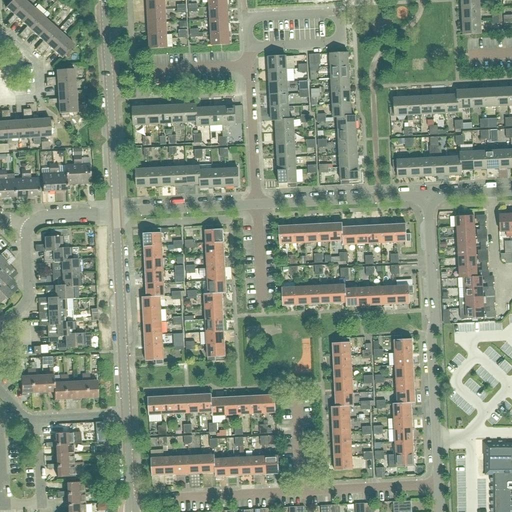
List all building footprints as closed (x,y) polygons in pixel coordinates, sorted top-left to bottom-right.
[(14,15),(26,2),(23,0),(7,0),(6,2),(9,5),(6,8),(14,15)] [(166,10),(165,0),(147,0),(148,11),(166,10)] [(479,0),(461,0),(462,10),(480,9),(479,0)] [(34,9),(26,2),(14,15),(7,23),(10,26),(17,18),(22,22),(34,9)] [(210,8),(210,20),(229,19),(228,7),(210,8)] [(42,16),(34,9),(22,22),(27,27),(20,35),(23,38),(42,16)] [(480,9),(462,10),(463,22),(481,21),(480,9)] [(148,11),(148,24),(167,23),(166,10),(148,11)] [(38,37),(50,24),(42,16),(23,38),(26,41),(33,33),(38,37)] [(229,19),(210,20),(211,33),(229,32),(229,19)] [(481,21),(463,22),(463,35),(482,34),(481,21)] [(167,35),(167,23),(148,24),(149,36),(167,35)] [(58,31),(50,24),(38,37),(43,42),(36,50),(39,52),(58,31)] [(66,38),(58,31),(39,52),(42,55),(49,47),(54,51),(66,38)] [(230,45),(229,32),(211,33),(212,46),(230,45)] [(168,48),(167,35),(149,36),(150,49),(168,48)] [(66,38),(54,51),(63,59),(65,56),(68,59),(74,52),(71,50),(75,46),(66,38)] [(331,67),(349,66),(348,53),(330,54),(331,67)] [(309,55),(310,68),(319,68),(319,64),(322,64),(321,54),(309,55)] [(286,56),(268,57),(269,71),(287,70),(286,56)] [(331,67),(331,80),(350,79),(349,66),(331,67)] [(46,83),(75,81),(74,70),(56,71),(57,78),(46,79),(46,83)] [(287,70),(269,71),(269,83),(288,82),(287,70)] [(332,93),(350,92),(350,79),(331,80),(332,93)] [(75,81),(46,83),(46,87),(57,86),(58,93),(76,92),(75,81)] [(288,82),(269,83),(270,96),(288,95),(288,82)] [(508,88),(495,89),(496,107),(509,107),(508,88)] [(484,108),(496,107),(495,89),(483,90),(484,108)] [(471,109),(470,90),(457,91),(457,95),(458,109),(459,109),(471,109)] [(484,108),(483,90),(470,90),(471,109),(484,108)] [(76,92),(58,93),(58,99),(47,100),(48,105),(59,104),(76,103),(76,92)] [(350,92),(332,93),(333,105),(351,104),(350,92)] [(288,95),(270,96),(271,108),(289,107),(288,95)] [(457,95),(445,96),(446,114),(459,113),(459,109),(458,109),(457,95)] [(446,114),(445,96),(432,97),(433,115),(446,114)] [(420,115),(420,97),(407,98),(408,116),(420,115)] [(433,115),(432,97),(420,97),(420,115),(433,115)] [(390,117),(408,116),(407,98),(394,99),(394,108),(390,108),(390,117)] [(59,104),(59,114),(61,114),(61,118),(69,118),(69,114),(77,113),(76,103),(59,104)] [(351,104),(333,105),(333,118),(338,118),(352,117),(351,104)] [(185,123),(184,105),(171,106),(172,124),(185,123)] [(185,123),(197,123),(197,109),(197,105),(184,105),(185,123)] [(172,124),(171,106),(158,107),(159,125),(172,124)] [(146,107),(133,108),(134,126),(147,125),(146,107)] [(159,125),(158,107),(146,107),(147,125),(159,125)] [(223,126),(222,107),(209,108),(210,126),(223,126)] [(223,126),(236,125),(235,107),(222,107),(223,126)] [(289,107),(271,108),(271,121),(276,121),(290,120),(289,107)] [(197,123),(197,127),(210,126),(209,108),(197,109),(197,123)] [(23,121),(17,122),(18,139),(29,139),(27,110),(23,110),(23,121)] [(31,110),(27,110),(29,139),(40,138),(38,120),(32,120),(31,110)] [(10,111),(5,111),(7,140),(18,139),(17,122),(10,122),(10,111)] [(338,131),(356,130),(356,116),(352,117),(338,118),(338,131)] [(50,119),(38,120),(40,138),(51,137),(50,129),(54,129),(54,120),(50,121),(50,119)] [(276,121),(276,134),(294,133),(294,120),(290,120),(276,121)] [(338,131),(339,143),(357,142),(356,130),(338,131)] [(294,133),(276,134),(277,146),(295,145),(294,133)] [(443,146),(439,146),(439,138),(435,138),(435,147),(434,147),(435,155),(443,155),(443,146)] [(339,143),(340,156),(358,155),(357,142),(339,143)] [(295,145),(277,146),(278,159),(296,158),(295,145)] [(77,149),(79,185),(91,184),(90,164),(89,164),(88,158),(81,158),(81,156),(82,156),(81,148),(77,149)] [(65,166),(66,173),(67,185),(79,185),(77,149),(72,149),(72,156),(73,156),(74,165),(65,166)] [(498,151),(499,169),(511,168),(511,150),(498,151)] [(486,152),(487,170),(499,169),(498,151),(486,152)] [(461,171),(462,171),(474,170),(473,152),(460,153),(460,157),(461,157),(461,171)] [(473,152),(474,170),(487,170),(486,152),(473,152)] [(340,156),(340,168),(358,167),(358,155),(340,156)] [(448,158),(449,176),(462,175),(462,171),(461,171),(461,157),(460,157),(448,158)] [(296,158),(278,159),(278,171),(296,170),(296,158)] [(423,159),(424,177),(436,177),(435,158),(423,159)] [(449,176),(448,158),(435,158),(436,177),(449,176)] [(424,177),(423,159),(410,160),(411,178),(424,177)] [(411,178),(410,160),(393,161),(393,170),(398,169),(398,179),(411,178)] [(43,192),(55,192),(53,165),(49,165),(49,169),(41,169),(43,192)] [(58,165),(53,165),(55,192),(67,191),(67,185),(66,173),(58,173),(58,165)] [(187,167),(174,168),(175,186),(188,185),(187,167)] [(188,185),(200,185),(200,171),(200,167),(187,167),(188,185)] [(341,186),(350,185),(350,181),(359,180),(358,167),(340,168),(341,186)] [(150,187),(163,187),(162,168),(149,169),(150,187)] [(174,168),(162,168),(163,187),(175,186),(174,168)] [(149,169),(136,170),(137,188),(150,187),(149,169)] [(226,188),(225,169),(213,170),(214,188),(226,188)] [(226,188),(239,187),(238,169),(225,169),(226,188)] [(14,180),(15,198),(27,197),(26,170),(21,170),(22,179),(14,180)] [(26,170),(27,197),(39,196),(39,178),(31,179),(30,170),(26,170)] [(213,170),(200,171),(200,185),(200,189),(214,188),(213,170)] [(296,170),(278,171),(279,185),(288,184),(288,188),(297,188),(296,170)] [(2,171),(3,198),(15,198),(14,180),(14,174),(6,175),(6,171),(2,171)] [(511,237),(510,214),(499,215),(500,233),(506,233),(506,237),(511,237)] [(457,228),(475,227),(475,216),(457,217),(457,228)] [(343,223),(330,224),(330,242),(343,241),(343,227),(343,223)] [(318,243),(330,242),(330,224),(317,225),(318,243)] [(406,224),(393,225),(394,243),(411,242),(411,234),(407,234),(406,224)] [(293,244),(305,243),(304,225),(292,226),(293,244)] [(305,243),(318,243),(317,225),(304,225),(305,243)] [(369,244),(381,244),(380,225),(368,226),(369,244)] [(381,244),(394,243),(393,225),(380,225),(381,244)] [(213,230),(213,226),(205,226),(206,244),(224,243),(223,230),(213,230)] [(279,234),(280,245),(293,244),(292,226),(279,227),(279,234)] [(356,245),(369,244),(368,226),(355,227),(356,245)] [(343,246),(356,245),(355,227),(343,227),(343,241),(343,246)] [(475,227),(457,228),(458,238),(476,237),(475,227)] [(162,246),(161,229),(153,229),(153,233),(143,234),(144,247),(162,246)] [(50,231),(51,238),(45,238),(45,247),(35,248),(36,252),(45,252),(54,251),(53,249),(69,249),(69,248),(64,249),(63,237),(68,237),(67,230),(50,231)] [(458,248),(476,247),(476,237),(458,238),(458,248)] [(225,255),(224,243),(206,244),(207,256),(225,255)] [(163,259),(162,246),(144,247),(145,260),(163,259)] [(459,258),(477,257),(476,247),(458,248),(459,258)] [(54,263),(62,263),(62,261),(78,260),(70,260),(69,249),(53,249),(54,251),(45,252),(53,252),(54,259),(44,259),(44,264),(54,263)] [(207,256),(207,269),(225,268),(225,255),(207,256)] [(0,271),(1,271),(2,272),(8,266),(8,267),(16,260),(13,257),(5,263),(0,257),(0,271)] [(459,268),(477,267),(477,257),(459,258),(459,268)] [(163,271),(163,259),(145,260),(145,272),(163,271)] [(52,275),(81,273),(79,273),(78,260),(62,261),(62,263),(54,263),(62,263),(62,270),(52,270),(52,275)] [(0,287),(3,285),(4,286),(10,280),(11,281),(18,274),(15,271),(7,277),(3,272),(8,267),(8,266),(2,272),(1,271),(0,271),(0,287)] [(478,277),(477,267),(459,268),(460,279),(465,278),(478,277)] [(225,268),(207,269),(208,281),(226,281),(225,268)] [(164,284),(163,271),(145,272),(146,285),(164,284)] [(63,286),(55,286),(63,286),(63,288),(79,287),(79,274),(81,274),(81,273),(52,275),(53,279),(63,279),(63,286)] [(465,288),(483,287),(483,277),(478,277),(465,278),(465,288)] [(3,285),(0,287),(0,303),(5,299),(6,300),(18,289),(15,286),(9,291),(5,286),(11,281),(10,280),(4,286),(3,285)] [(227,294),(226,281),(208,281),(209,294),(223,294),(227,294)] [(146,285),(146,297),(147,298),(160,297),(165,297),(164,284),(146,285)] [(346,285),(333,286),(334,304),(346,303),(346,290),(346,285)] [(56,300),(72,299),(72,288),(79,287),(63,288),(63,286),(55,286),(45,287),(46,291),(55,291),(56,298),(48,298),(48,299),(56,298),(56,300)] [(321,305),(334,304),(333,286),(320,287),(321,305)] [(396,287),(397,305),(410,304),(410,294),(414,294),(414,286),(396,287)] [(307,287),(295,288),(296,306),(308,305),(307,287)] [(320,287),(307,287),(308,305),(321,305),(320,287)] [(396,287),(384,288),(384,306),(397,305),(396,287)] [(466,298),(484,297),(483,287),(465,288),(466,298)] [(282,299),(283,307),(296,306),(295,288),(282,289),(282,299)] [(371,288),(358,289),(359,307),(372,306),(371,288)] [(371,288),(372,306),(384,306),(384,288),(371,288)] [(359,307),(358,289),(346,290),(346,303),(346,308),(359,307)] [(205,294),(205,307),(223,306),(223,294),(209,294),(205,294)] [(161,310),(160,297),(147,298),(146,297),(142,297),(143,311),(161,310)] [(466,309),(484,308),(484,297),(466,298),(459,298),(460,308),(466,308),(466,309)] [(48,298),(38,299),(38,303),(48,303),(49,312),(73,311),(72,299),(56,300),(56,298),(48,299),(48,298)] [(206,320),(224,319),(223,306),(205,307),(206,320)] [(484,308),(466,309),(467,319),(485,318),(484,308)] [(162,322),(161,310),(143,311),(144,323),(162,322)] [(49,321),(39,322),(40,326),(49,326),(57,325),(57,323),(73,323),(73,322),(73,311),(49,312),(49,321)] [(206,325),(207,332),(225,331),(224,319),(206,320),(194,320),(185,321),(185,325),(198,324),(198,325),(206,325)] [(144,323),(144,336),(162,335),(162,322),(144,323)] [(49,326),(57,326),(58,333),(48,333),(48,338),(58,337),(66,337),(66,335),(82,334),(74,334),(73,323),(57,323),(57,325),(49,326)] [(225,331),(207,332),(207,345),(225,344),(225,331)] [(58,337),(66,337),(66,344),(56,345),(56,349),(75,348),(75,346),(81,346),(81,349),(91,348),(90,333),(82,334),(66,335),(66,337),(58,337)] [(163,347),(162,335),(144,336),(145,348),(163,347)] [(402,340),(402,336),(394,336),(395,353),(413,353),(412,339),(402,340)] [(332,344),(333,357),(351,356),(350,338),(342,339),(342,343),(332,344)] [(226,357),(225,344),(207,345),(208,362),(216,362),(216,358),(226,357)] [(156,365),(164,365),(163,347),(145,348),(146,362),(156,361),(156,365)] [(413,353),(395,353),(396,366),(414,365),(413,353)] [(352,368),(351,356),(333,357),(334,369),(352,368)] [(396,379),(414,378),(414,365),(396,366),(396,379)] [(54,383),(53,368),(49,369),(50,376),(43,376),(43,395),(44,395),(48,393),(54,392),(54,383)] [(352,381),(352,368),(334,369),(334,382),(352,381)] [(43,395),(43,376),(36,376),(35,369),(31,370),(33,393),(39,393),(39,394),(43,395)] [(33,393),(31,370),(28,370),(28,377),(21,377),(22,396),(26,395),(26,394),(33,393)] [(90,374),(86,375),(87,399),(93,398),(93,399),(97,400),(98,400),(97,381),(90,381),(90,374)] [(87,399),(86,375),(82,375),(82,382),(75,382),(76,401),(80,400),(80,399),(87,399)] [(61,383),(54,383),(54,392),(54,402),(55,402),(59,401),(59,400),(65,400),(64,376),(60,376),(61,383)] [(76,401),(75,382),(68,383),(68,376),(64,376),(65,400),(72,399),(72,400),(76,401)] [(414,378),(396,379),(397,391),(415,390),(414,378)] [(335,394),(353,394),(352,381),(334,382),(335,394)] [(397,391),(398,404),(412,403),(412,404),(416,403),(415,390),(397,391)] [(200,413),(212,412),(212,398),(212,394),(199,395),(200,413)] [(354,407),(353,394),(335,394),(336,407),(349,407),(354,407)] [(174,414),(187,414),(186,395),(174,396),(174,414)] [(187,414),(200,413),(199,395),(186,395),(187,414)] [(262,396),(263,414),(276,413),(276,402),(275,395),(262,396)] [(162,415),(174,414),(174,396),(161,397),(162,415)] [(251,414),(250,396),(237,397),(238,415),(251,414)] [(251,414),(263,414),(262,396),(250,396),(251,414)] [(149,415),(162,415),(161,397),(148,397),(148,405),(149,415)] [(225,416),(238,415),(237,397),(225,398),(225,416)] [(225,416),(225,398),(212,398),(212,412),(212,416),(225,416)] [(394,417),(412,416),(412,404),(412,403),(398,404),(394,404),(394,417)] [(331,407),(332,420),(350,419),(349,407),(336,407),(331,407)] [(395,430),(413,429),(412,416),(394,417),(395,430)] [(351,432),(350,419),(332,420),(333,433),(351,432)] [(396,442),(414,441),(413,429),(395,430),(396,442)] [(333,445),(351,444),(351,432),(333,433),(333,445)] [(55,434),(55,443),(55,445),(73,444),(72,433),(55,434)] [(396,455),(414,454),(414,441),(396,442),(396,455)] [(511,511),(511,444),(506,444),(506,442),(484,442),(484,454),(486,454),(486,474),(492,474),(492,477),(491,477),(491,511),(511,511)] [(73,455),(73,444),(55,445),(55,443),(50,443),(51,448),(56,447),(56,456),(73,455)] [(352,457),(351,444),(333,445),(334,458),(352,457)] [(414,454),(396,455),(397,468),(408,467),(415,467),(414,454)] [(74,466),(73,455),(56,456),(56,464),(57,467),(74,466)] [(203,474),(215,473),(216,473),(215,460),(215,455),(202,456),(203,474)] [(202,456),(189,457),(190,475),(203,474),(202,456)] [(278,456),(265,457),(266,475),(279,474),(279,467),(278,456)] [(177,457),(164,458),(165,476),(178,475),(177,457)] [(190,475),(189,457),(177,457),(178,475),(190,475)] [(265,457),(253,458),(254,476),(266,475),(265,457)] [(352,457),(334,458),(335,471),(342,471),(353,470),(352,457)] [(165,476),(164,458),(151,459),(152,469),(152,477),(165,476)] [(240,458),(228,459),(229,477),(241,476),(240,458)] [(254,476),(253,458),(240,458),(241,476),(254,476)] [(229,477),(228,459),(215,460),(216,473),(215,473),(215,478),(229,477)] [(56,464),(51,465),(52,469),(57,469),(57,478),(74,477),(74,466),(57,467),(56,464)] [(67,494),(84,493),(84,482),(66,483),(67,492),(67,494)] [(67,497),(67,505),(85,504),(84,493),(67,494),(67,492),(62,492),(62,497),(67,497)] [(411,511),(411,501),(399,502),(399,511),(411,511)]
